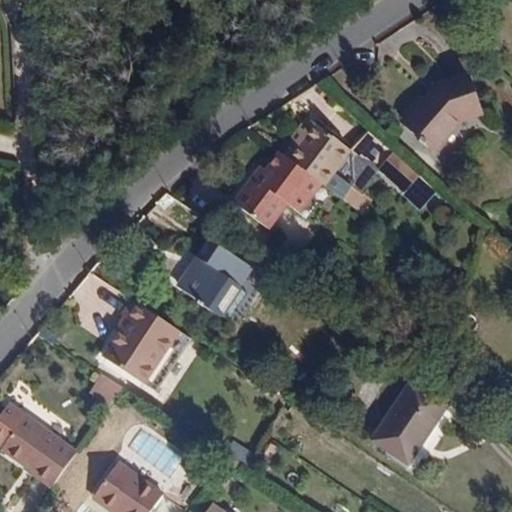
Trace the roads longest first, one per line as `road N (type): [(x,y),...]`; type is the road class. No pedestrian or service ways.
road 1 (residential): [(0,347),(154,173),(400,0)]
road 2 (unknown): [(34,153),(23,0)]
road 3 (unknown): [(47,293),(34,153)]
